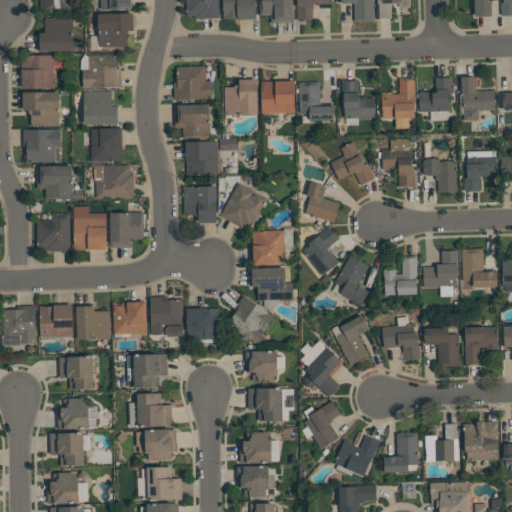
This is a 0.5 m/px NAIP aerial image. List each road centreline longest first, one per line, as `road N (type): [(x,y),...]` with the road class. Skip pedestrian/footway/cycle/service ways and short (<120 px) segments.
road 1 (residential): [(157,46),(271,55),(511,46)]
road 2 (residential): [(14,13),(1,35),(4,162),(17,194),(20,281)]
road 3 (residential): [(166,0),(145,109),(172,252)]
road 4 (residential): [(0,282),(142,274),(172,252),(215,271)]
road 5 (residential): [(383,223),(511,221)]
road 6 (residential): [(215,511),(215,385)]
road 7 (residential): [(385,392),(511,392)]
